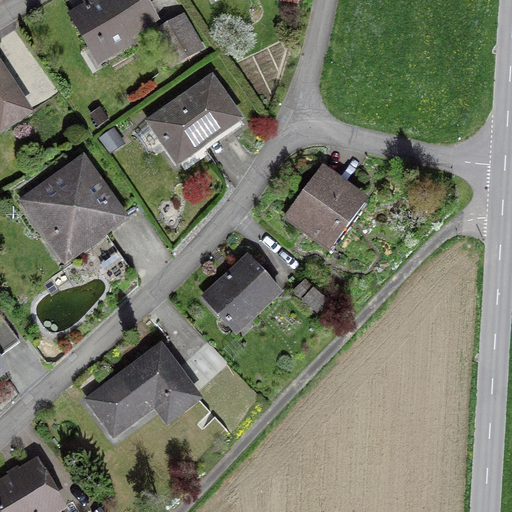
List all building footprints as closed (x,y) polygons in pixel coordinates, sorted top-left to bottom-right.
[(132,40),(160,24),(146,0),(81,0),(84,5),(67,15),(96,67),(135,46),(132,40)] [(185,14),(154,31),(174,67),(205,50),(185,14)] [(0,135),(34,114),(0,60),(0,135)] [(161,146),(176,169),(187,161),(192,169),(208,158),(202,151),(245,121),(213,75),(144,122),(148,127),(135,136),(148,155),(161,146)] [(110,120),(101,107),(89,116),(98,129),(110,120)] [(126,145),(115,129),(99,140),(110,156),(126,145)] [(17,201),(63,268),(131,221),(84,154),(17,201)] [(370,200),(323,165),(283,219),(329,254),(370,200)] [(236,337),(283,295),(247,255),(200,297),(236,337)] [(316,315),(329,302),(305,279),(292,293),(316,315)] [(203,401),(162,344),(83,400),(112,441),(154,411),(166,427),(203,401)] [(0,380),(11,373),(0,357),(0,380)] [(0,480),(0,511),(66,511),(67,511),(38,459),(19,470),(17,467),(7,473),(8,476),(0,480)]
